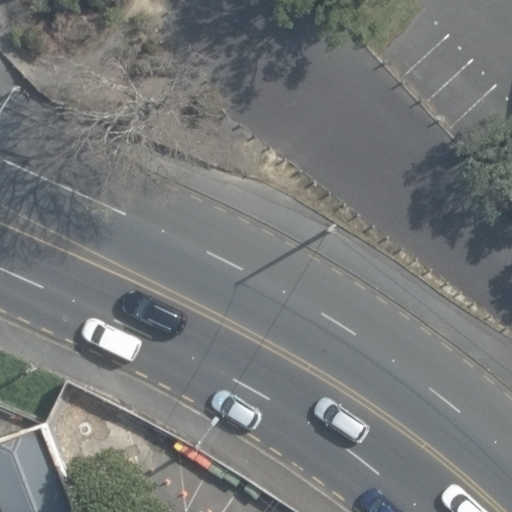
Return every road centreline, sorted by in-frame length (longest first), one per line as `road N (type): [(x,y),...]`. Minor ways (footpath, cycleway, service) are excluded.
road 1 (trunk): [(0,158),(182,239),(403,426)]
road 2 (trunk): [(403,426),(136,329),(0,264)]
road 3 (trunk): [(403,426),(502,511)]
